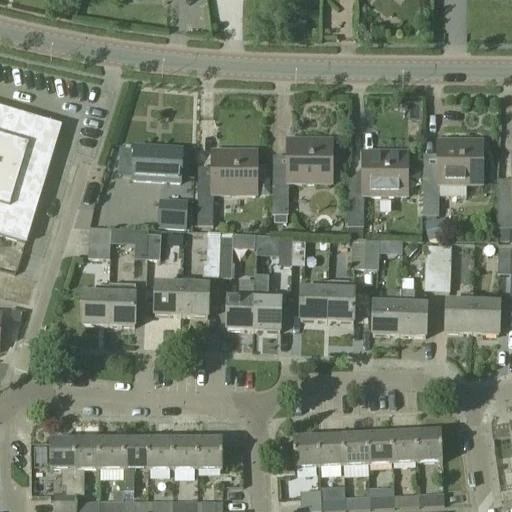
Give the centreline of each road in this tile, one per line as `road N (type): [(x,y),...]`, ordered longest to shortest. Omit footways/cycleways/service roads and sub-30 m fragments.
road 1 (secondary): [(511,72),(181,63),(0,31)]
road 2 (residential): [(12,407),(88,168)]
road 3 (residential): [(12,407),(258,402)]
road 4 (residential): [(258,402),(306,382),(365,379),(473,401)]
